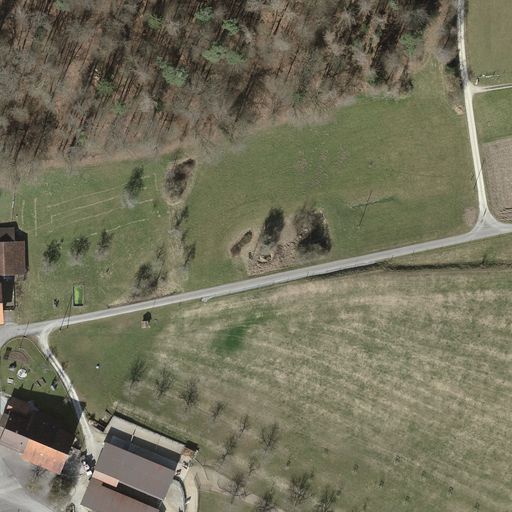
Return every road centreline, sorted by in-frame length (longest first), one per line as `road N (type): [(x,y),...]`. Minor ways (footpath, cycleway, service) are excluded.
road 1 (unclassified): [(0,337),(511,228)]
road 2 (track): [(488,232),(460,0)]
